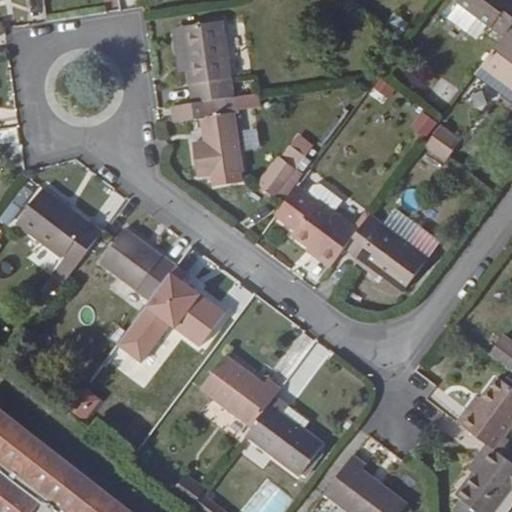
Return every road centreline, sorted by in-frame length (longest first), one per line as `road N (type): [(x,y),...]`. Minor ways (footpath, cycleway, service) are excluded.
road 1 (residential): [(511,212),(410,336),(364,342),(142,184),(103,134)]
road 2 (residential): [(103,134),(126,115),(132,73),(103,41),(74,38),(49,51),(33,90),(52,127),(93,137)]
